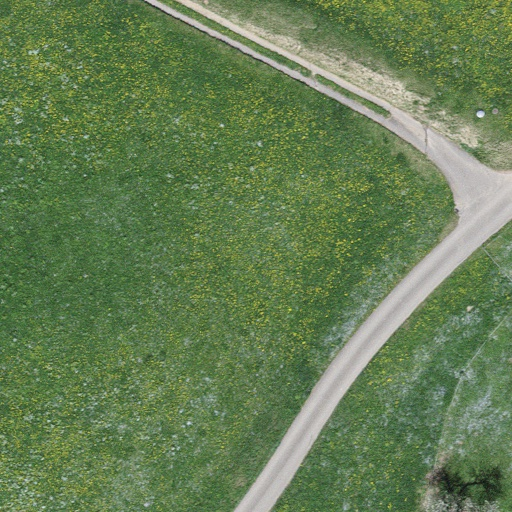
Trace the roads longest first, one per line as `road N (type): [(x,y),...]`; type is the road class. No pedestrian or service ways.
road 1 (track): [(511,193),(344,367),(248,511)]
road 2 (track): [(178,0),(363,94),(414,127),(499,204)]
